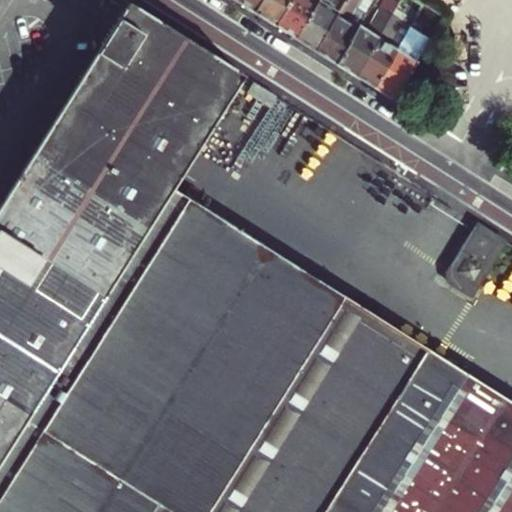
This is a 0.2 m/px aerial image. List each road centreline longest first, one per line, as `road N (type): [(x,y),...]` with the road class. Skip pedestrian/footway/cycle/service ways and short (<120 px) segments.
road 1 (residential): [(511,215),(172,0)]
road 2 (unknown): [(444,172),(414,299),(511,366)]
